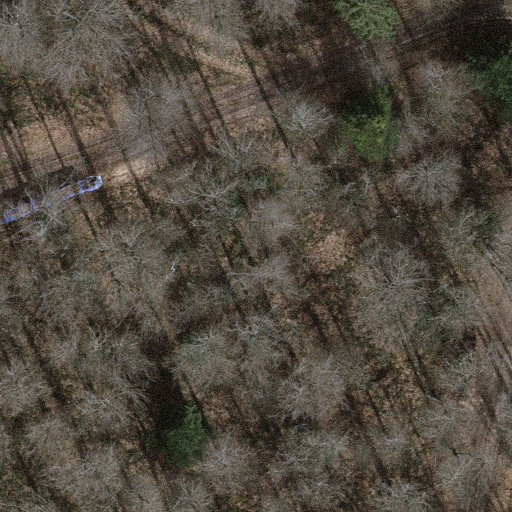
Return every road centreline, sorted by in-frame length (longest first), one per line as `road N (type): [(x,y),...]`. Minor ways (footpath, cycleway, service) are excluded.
road 1 (track): [(0,217),(511,3)]
road 2 (track): [(511,378),(477,511)]
